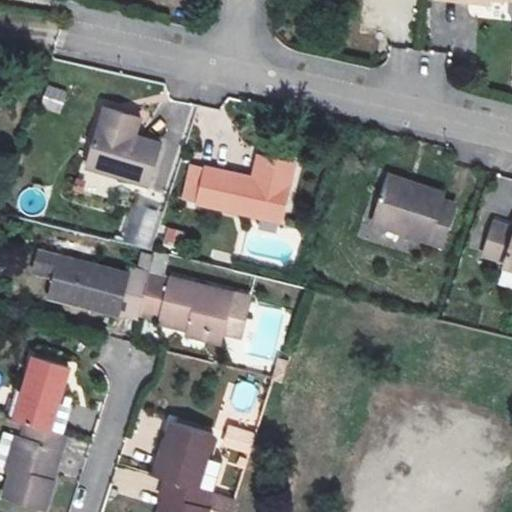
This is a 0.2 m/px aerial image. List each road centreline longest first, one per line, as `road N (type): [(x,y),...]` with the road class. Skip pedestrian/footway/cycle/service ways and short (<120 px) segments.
road 1 (residential): [(511,138),(237,68)]
road 2 (residential): [(237,68),(76,26)]
road 3 (residential): [(85,511),(131,364)]
